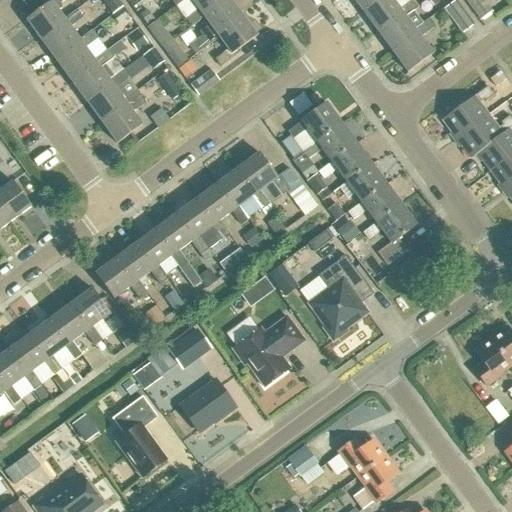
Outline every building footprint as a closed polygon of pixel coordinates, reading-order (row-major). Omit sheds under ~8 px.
[(20,0),(28,10),(40,0),(20,0)] [(50,3),(25,21),(41,42),(66,23),(64,20),(58,12),(61,10),(62,6),(61,5),(66,0),(49,0),(48,1),(50,3)] [(117,0),(102,0),(113,15),(123,7),(117,0)] [(219,0),(192,0),(199,10),(186,20),(191,27),(205,17),(201,13),(219,0)] [(216,33),(241,15),(229,0),(219,0),(201,13),(205,17),(210,25),(200,33),(203,37),(189,47),(195,55),(219,38),(216,33)] [(376,0),(354,0),(362,11),(376,0)] [(399,8),(393,0),(376,0),(362,11),(377,31),(402,13),(399,8)] [(414,30),(405,17),(419,7),(413,0),(411,0),(399,8),(402,13),(377,31),(392,51),(417,33),(414,30)] [(492,12),(483,0),(466,0),(481,20),(492,12)] [(473,27),(455,2),(443,10),(462,35),(473,27)] [(113,15),(112,15),(119,24),(129,16),(123,7),(113,15)] [(66,23),(41,42),(56,62),(81,44),(79,41),(70,29),(83,19),(77,11),(64,20),(66,23)] [(232,54),(256,36),(241,15),(216,33),(219,38),(228,50),(215,60),(220,67),(234,57),(232,54)] [(432,54),(420,38),(434,28),(428,20),(414,30),(417,33),(392,51),(407,72),(432,54)] [(155,38),(162,48),(173,41),(165,31),(155,38)] [(81,44),(56,62),(71,82),(96,64),(94,61),(85,49),(98,39),(93,32),(79,41),(81,44)] [(137,53),(147,45),(138,32),(127,40),(137,53)] [(173,41),(162,48),(169,58),(179,50),(173,41)] [(153,71),(164,62),(154,49),(142,58),(153,71)] [(96,64),(71,82),(86,103),(111,84),(108,80),(113,77),(122,70),(108,51),(94,61),(96,64)] [(185,80),(197,71),(190,62),(178,71),(185,80)] [(111,84),(86,103),(101,123),(126,104),(124,102),(138,92),(122,70),(113,77),(108,80),(111,84)] [(191,86),(199,96),(219,81),(211,70),(191,86)] [(501,92),(510,85),(504,77),(495,84),(501,92)] [(442,121),(456,141),(488,117),(479,104),(483,101),(485,103),(494,96),(488,88),(442,121)] [(126,104),(101,123),(117,145),(142,126),(129,108),(143,98),(138,92),(124,102),(126,104)] [(297,117),(312,107),(303,95),(289,105),(297,117)] [(293,138),(283,146),(294,160),(304,153),(317,143),(318,144),(342,126),(327,105),(289,133),(292,136),(293,138)] [(157,129),(169,121),(161,110),(149,118),(157,129)] [(497,130),(488,117),(456,141),(471,160),(477,155),(509,131),(511,128),(511,120),(509,117),(500,124),(502,126),(497,130)] [(294,160),(292,162),(298,170),(309,162),(310,161),(323,151),(332,163),(333,164),(357,146),(342,126),(318,144),(317,143),(304,153),(294,160)] [(491,173),(511,157),(511,136),(509,131),(477,155),(491,173)] [(332,163),(318,173),(324,181),(337,171),(347,184),(348,185),(372,167),(357,146),(333,164),(332,163)] [(259,154),(238,169),(256,194),(260,191),(270,205),(282,196),(286,193),(290,198),(294,203),(307,193),(302,188),(289,169),(279,176),(277,178),(259,154)] [(511,157),(491,173),(505,192),(511,186),(511,157)] [(309,162),(298,170),(307,182),(318,174),(309,162)] [(372,167),(348,185),(362,204),(387,186),(372,167)] [(238,169),(217,184),(236,209),(239,207),(251,197),(262,211),(269,206),(270,205),(260,191),(256,194),(238,169)] [(316,197),(327,189),(317,175),(306,183),(316,197)] [(0,209),(11,224),(32,208),(13,183),(0,192),(0,209)] [(216,224),(219,221),(232,212),(242,226),(249,221),(239,207),(236,209),(217,184),(197,199),(216,224)] [(362,204),(348,214),(352,220),(354,221),(367,211),(376,224),(377,225),(402,207),(387,186),(362,204)] [(197,199),(177,214),(195,239),(199,236),(209,250),(221,241),(229,235),(219,221),(216,224),(197,199)] [(337,204),(327,211),(335,223),(336,222),(345,216),(337,204)] [(269,206),(262,211),(265,216),(272,210),(269,206)] [(398,241),(416,227),(402,207),(377,225),(376,224),(363,234),(368,241),(382,231),(392,245),(379,255),(388,267),(406,253),(398,241)] [(0,231),(11,224),(0,209),(0,231)] [(177,214),(157,229),(175,254),(179,251),(191,242),(201,256),(209,250),(199,236),(195,239),(177,214)] [(345,216),(336,222),(340,228),(349,222),(352,220),(348,214),(345,216)] [(275,237),(285,230),(277,219),(267,226),(275,237)] [(340,228),(337,231),(346,244),(359,235),(349,222),(340,228)] [(157,229),(136,244),(155,269),(158,266),(171,257),(194,289),(202,283),(179,251),(175,254),(157,229)] [(314,254),(332,241),(326,232),(308,245),(314,254)] [(138,281),(150,272),(160,286),(169,280),(158,266),(155,269),(136,244),(116,259),(135,284),(138,281)] [(242,251),(247,258),(256,252),(250,245),(242,251)] [(209,250),(201,256),(206,262),(213,257),(209,250)] [(328,291),(309,305),(325,327),(323,329),(333,342),(347,332),(345,330),(367,314),(353,295),(366,285),(345,257),(318,277),(328,291)] [(226,275),(238,266),(232,258),(220,266),(226,275)] [(114,299),(130,288),(140,301),(148,295),(138,281),(135,284),(116,259),(95,274),(114,299)] [(282,266),(268,276),(278,289),(292,279),(282,266)] [(208,289),(217,281),(209,270),(199,277),(208,289)] [(263,300),(274,291),(265,279),(254,287),(263,300)] [(115,333),(123,327),(114,313),(110,315),(92,291),(71,306),(89,331),(93,328),(105,319),(115,333)] [(173,293),(165,299),(175,312),(183,306),(173,293)] [(103,341),(93,328),(89,331),(71,306),(51,321),(69,346),(73,343),(85,334),(95,348),(103,341)] [(247,365),(264,389),(290,370),(282,359),(305,343),(287,318),(264,335),(261,330),(233,350),(245,366),(247,365)] [(83,356),(73,343),(69,346),(51,321),(30,336),(49,361),(53,358),(65,349),(75,362),(83,356)] [(182,371),(212,350),(198,329),(168,351),(182,371)] [(511,370),(511,369),(511,337),(506,330),(491,342),(511,370)] [(125,349),(137,340),(130,331),(118,339),(125,349)] [(62,371),(53,358),(49,361),(30,336),(10,351),(28,376),(32,373),(44,364),(54,377),(62,371)] [(486,388),(511,370),(491,342),(475,353),(484,365),(474,372),(486,388)] [(10,351),(0,358),(0,380),(8,391),(12,388),(24,379),(40,402),(47,397),(40,387),(42,386),(32,373),(28,376),(10,351)] [(133,377),(143,390),(161,378),(151,364),(133,377)] [(81,371),(86,378),(94,372),(89,365),(81,371)] [(53,381),(63,395),(74,387),(64,373),(53,381)] [(22,401),(12,388),(8,391),(0,380),(0,396),(4,394),(13,407),(22,401)] [(123,387),(130,397),(137,392),(130,382),(123,387)] [(236,410),(215,382),(180,407),(200,435),(221,420),(236,410)] [(116,444),(142,479),(166,461),(143,429),(157,419),(142,399),(113,420),(125,437),(116,444)] [(497,402),(485,410),(497,427),(508,418),(497,402)] [(72,424),(84,441),(98,432),(85,415),(72,424)] [(147,426),(168,458),(183,449),(162,417),(147,426)] [(355,442),(339,453),(340,455),(327,464),(336,477),(349,468),(357,479),(386,459),(375,443),(362,452),(355,442)] [(317,465),(305,448),(288,461),(291,465),(286,469),(293,479),(298,475),(300,478),(317,465)] [(384,483),(397,475),(386,459),(357,479),(364,489),(353,498),(362,511),(374,503),(375,504),(391,493),(384,483)] [(13,483),(23,476),(16,466),(5,473),(13,483)] [(90,511),(101,504),(82,478),(47,503),(44,499),(33,508),(36,511),(90,511)] [(23,511),(18,503),(5,511),(23,511)]
